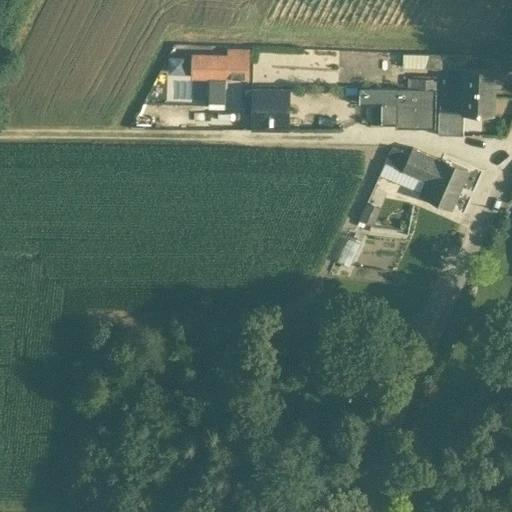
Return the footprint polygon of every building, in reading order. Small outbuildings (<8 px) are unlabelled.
[(192,53),(191,79),(251,80),(251,49),(228,48),(228,53),(192,53)] [(496,68),(468,67),(469,53),(431,52),(431,66),(449,67),(449,81),(445,80),(444,88),(495,85),(496,68)] [(186,74),(186,56),(171,56),(170,73),(186,74)] [(409,79),(409,90),(436,90),(436,80),(409,79)] [(444,88),(444,93),(444,111),(494,112),(495,85),(444,88)] [(253,87),(253,130),(291,130),(291,87),(253,87)] [(398,90),(398,87),(361,87),(361,97),(398,98),(398,126),(430,126),(430,115),(435,115),(436,90),(409,90),(398,90)] [(419,190),(419,192),(452,207),(469,169),(443,158),(442,159),(413,147),(410,153),(393,146),(381,174),(419,190)] [(375,223),(381,206),(368,201),(362,218),(375,223)] [(388,355),(353,339),(349,350),(325,340),(315,365),(339,374),(334,385),(368,400),(388,355)] [(281,399),(287,359),(266,356),(260,396),(281,399)]
